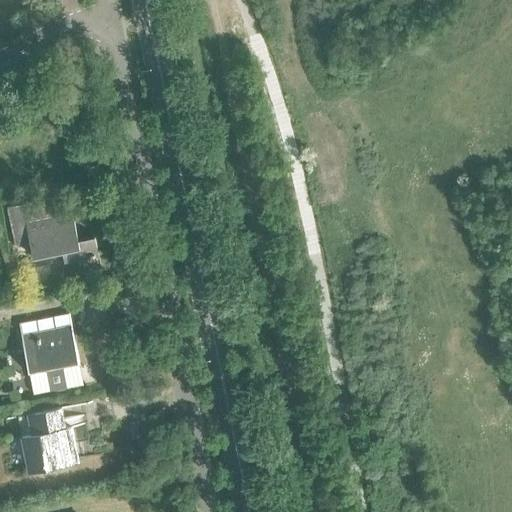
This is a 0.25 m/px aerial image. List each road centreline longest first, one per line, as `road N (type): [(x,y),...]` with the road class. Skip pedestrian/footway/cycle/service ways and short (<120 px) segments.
road 1 (unknown): [(209,0),(317,511)]
road 2 (tertiary): [(248,511),(145,0)]
road 3 (residential): [(207,511),(118,55),(97,20)]
